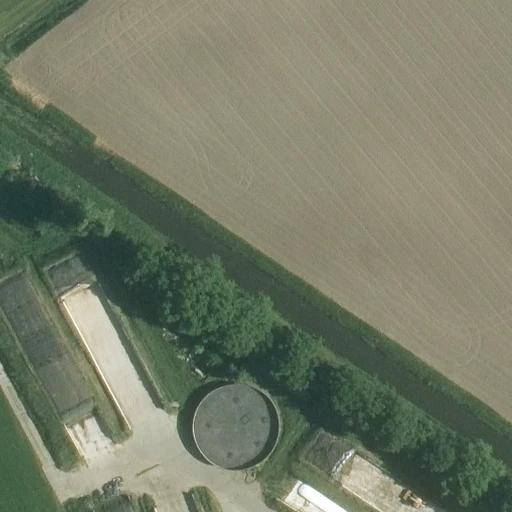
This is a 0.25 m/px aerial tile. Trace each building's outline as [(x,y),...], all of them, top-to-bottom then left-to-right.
[(58,273),(65,299),(100,291),(97,280),(91,282),(87,266),(58,273)] [(24,309),(22,305),(38,297),(27,274),(0,286),(0,291),(11,315),(24,309)] [(155,384),(115,303),(80,320),(94,349),(115,338),(123,355),(107,363),(124,400),(123,401),(130,416),(144,409),(136,393),(155,384)] [(159,319),(148,325),(162,351),(173,345),(159,319)] [(280,434),(281,430),(280,427),(280,423),(279,419),(278,416),(277,412),(275,409),(273,406),(271,403),(268,400),(265,398),(262,395),(259,393),(256,392),(252,390),(249,389),(245,388),(241,388),(238,388),(234,388),(230,388),(227,389),(223,390),(220,392),(216,393),(213,395),(210,398),(207,400),(205,403),(203,406),(201,409),(199,412),(197,416),(196,419),(196,423),(195,427),(195,430),(195,434),(197,445),(201,452),(205,458),(213,465),(220,469),(230,473),(241,473),(249,472),(252,471),(256,469),(259,467),(262,465),(265,463),(268,461),(271,458),(273,455),(275,452),(277,448),(278,445),(279,441),(280,438),(280,434)]
